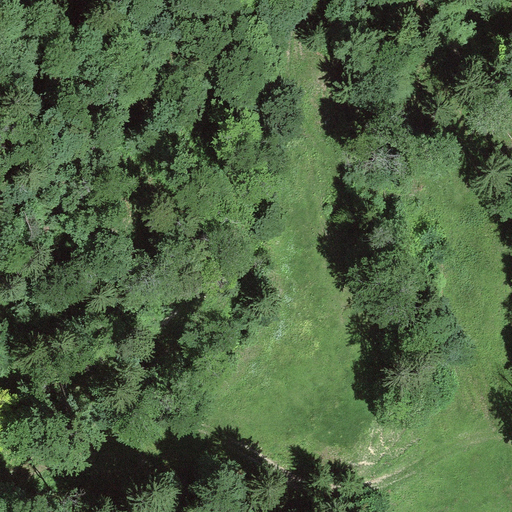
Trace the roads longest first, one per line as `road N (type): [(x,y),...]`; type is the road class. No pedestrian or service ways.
road 1 (track): [(303,0),(282,135),(314,289),(292,365),(168,431),(17,481),(0,505)]
road 2 (track): [(511,439),(484,431),(349,496),(168,431)]
